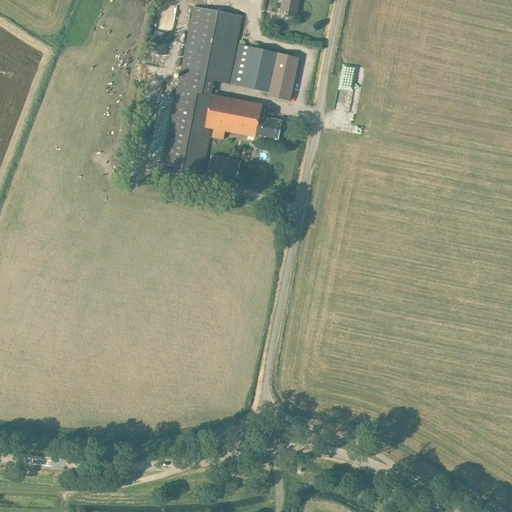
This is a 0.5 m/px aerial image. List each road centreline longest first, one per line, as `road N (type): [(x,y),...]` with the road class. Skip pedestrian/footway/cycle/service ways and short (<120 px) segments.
road 1 (unclassified): [(266,404),(339,0)]
road 2 (unclassified): [(206,460),(324,450),(410,482)]
road 3 (unclassified): [(0,458),(123,467),(206,460)]
road 4 (unclassified): [(410,482),(371,450),(266,404)]
road 5 (track): [(181,464),(69,494),(60,510)]
